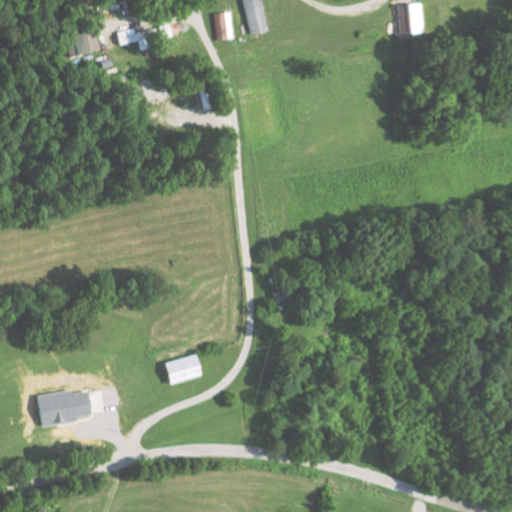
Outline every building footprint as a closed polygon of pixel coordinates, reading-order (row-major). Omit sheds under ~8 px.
[(240,0),(250,34),(266,29),(257,0),(240,0)] [(419,2),(396,3),(397,33),(420,32),(419,2)] [(213,13),(217,40),(232,38),(228,11),(213,13)] [(97,48),(91,28),(60,37),(66,57),(97,48)] [(198,377),(195,355),(162,361),(166,383),(198,377)]
